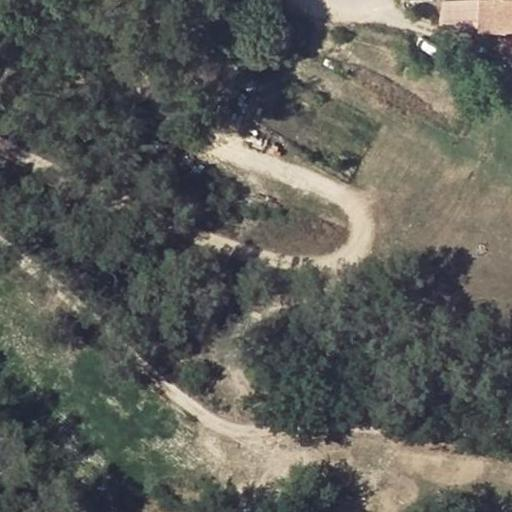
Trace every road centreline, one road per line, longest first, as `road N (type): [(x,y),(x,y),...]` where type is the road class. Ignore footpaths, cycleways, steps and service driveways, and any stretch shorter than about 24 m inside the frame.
road 1 (track): [(113,0),(155,95),(194,127),(348,198),(355,235),(345,251),(318,258),(252,250),(0,139)]
road 2 (track): [(511,424),(238,430),(216,423),(0,239)]
